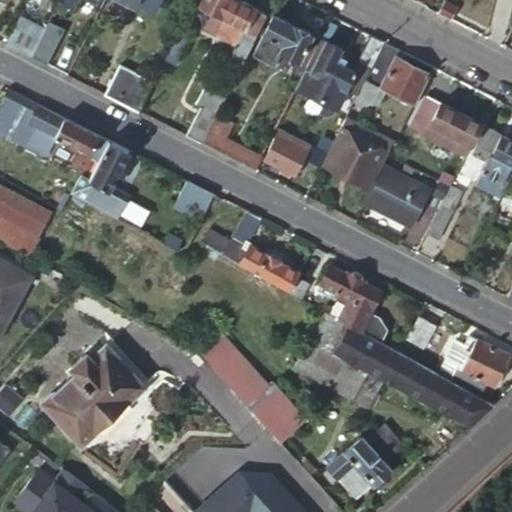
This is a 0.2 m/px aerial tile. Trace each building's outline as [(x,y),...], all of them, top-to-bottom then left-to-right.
[(242,59),(267,11),(244,0),(204,0),(203,4),(216,11),(227,16),(218,36),(233,44),(229,53),(242,59)] [(443,0),(436,14),(448,20),(455,7),(443,0)] [(202,15),(191,8),(173,43),(184,50),(202,15)] [(227,16),(216,11),(206,30),(218,36),(227,16)] [(313,33),(275,13),(253,56),(274,67),(282,52),(298,61),(313,33)] [(16,22),(5,45),(30,57),(37,42),(41,35),(16,22)] [(59,28),(47,22),(41,35),(37,42),(49,48),(59,28)] [(384,40),(370,34),(357,62),(360,63),(369,68),(384,40)] [(340,53),(343,46),(322,36),(287,105),(298,111),(316,76),(345,91),(355,72),(343,66),(348,57),(340,53)] [(399,48),(384,40),(369,68),(364,80),(414,106),(430,75),(394,56),(399,48)] [(360,63),(355,72),(345,91),(355,97),(364,80),(369,68),(360,63)] [(119,66),(104,94),(138,111),(152,82),(119,66)] [(4,89),(0,97),(0,134),(25,148),(36,128),(25,122),(34,105),(4,89)] [(466,156),(483,124),(428,96),(417,117),(431,124),(426,135),(466,156)] [(96,162),(107,142),(34,105),(25,122),(36,128),(25,148),(49,161),(52,157),(56,159),(63,146),(96,162)] [(199,108),(186,136),(199,143),(213,116),(199,108)] [(230,124),(213,116),(199,143),(254,170),(260,158),(229,142),(232,135),(226,132),(230,124)] [(327,152),(325,156),(341,164),(347,151),(359,158),(348,179),(350,185),(366,193),(387,152),(380,149),(386,138),(345,117),(333,140),(327,152)] [(311,162),(320,167),(325,156),(327,152),(316,147),(280,128),(264,159),(296,176),(307,154),(313,157),(311,162)] [(479,188),(500,198),(505,188),(502,186),(511,164),(511,139),(489,128),(474,154),(487,160),(480,175),(484,177),(479,188)] [(327,152),(333,140),(327,137),(320,139),(316,147),(327,152)] [(107,142),(96,162),(86,182),(92,185),(81,204),(115,223),(130,195),(111,185),(128,152),(107,142)] [(320,167),(318,169),(350,185),(348,179),(359,158),(347,151),(341,164),(325,156),(320,167)] [(511,164),(502,186),(505,188),(511,174),(511,164)] [(384,167),(365,205),(410,228),(429,190),(384,167)] [(172,209),(199,223),(214,195),(186,181),(172,209)] [(50,211),(0,185),(0,217),(39,237),(50,211)] [(128,198),(116,221),(139,233),(151,210),(128,198)] [(441,204),(426,234),(438,241),(454,211),(441,204)] [(261,219),(245,211),(229,240),(220,256),(285,291),(294,277),(297,273),(279,263),(281,260),(278,254),(270,249),(263,250),(261,253),(249,246),(246,251),(243,249),(245,244),(261,219)] [(207,228),(199,244),(220,256),(229,240),(207,228)] [(164,236),(159,246),(170,252),(175,242),(164,236)] [(0,321),(29,271),(0,254),(0,321)] [(343,301),(334,318),(381,343),(387,331),(381,316),(370,310),(379,292),(328,265),(315,291),(332,300),(335,296),(343,301)] [(294,277),(285,291),(297,298),(306,283),(294,277)] [(381,377),(467,425),(491,403),(476,395),(435,373),(396,351),(381,343),(334,318),(323,312),(310,337),(355,363),(341,390),(366,404),(381,377)] [(418,316),(405,337),(423,348),(435,327),(418,316)] [(195,349),(251,410),(274,388),(219,328),(195,349)] [(435,373),(476,395),(484,381),(491,386),(507,355),(469,334),(464,344),(453,339),(435,373)] [(295,365),(341,390),(355,363),(310,337),(295,365)] [(116,371),(123,363),(104,342),(96,349),(116,371)] [(78,440),(141,383),(123,363),(116,371),(96,349),(88,356),(83,351),(67,364),(73,371),(40,400),(78,440)] [(251,410),(282,444),(307,421),(275,386),(274,388),(251,410)] [(400,442),(381,422),(365,437),(360,432),(323,467),(354,498),(371,484),(372,485),(392,466),(383,458),(400,442)] [(0,459),(8,448),(0,442),(0,459)] [(99,511),(100,511),(38,466),(13,499),(30,511),(32,509),(34,506),(42,511),(99,511)] [(304,511),(271,475),(243,474),(202,511),(304,511)]
